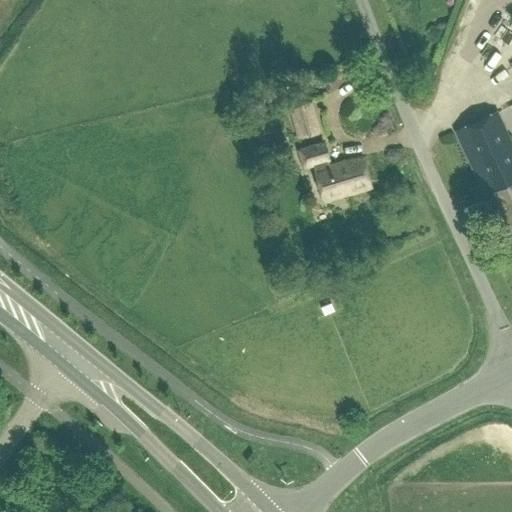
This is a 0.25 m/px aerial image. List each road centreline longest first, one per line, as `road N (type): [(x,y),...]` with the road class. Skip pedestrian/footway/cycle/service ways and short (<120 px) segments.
road 1 (residential): [(511,348),(436,187),(363,0)]
road 2 (secondary): [(268,511),(179,426),(0,282)]
road 3 (secondary): [(0,316),(222,511)]
road 4 (unclassified): [(298,511),(361,455),(511,372)]
